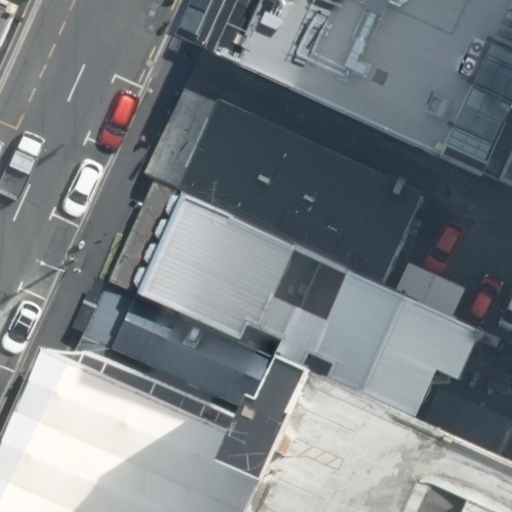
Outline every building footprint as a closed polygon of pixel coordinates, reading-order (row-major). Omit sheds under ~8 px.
[(0,0),(0,51),(20,0),(0,0)] [(511,0),(190,0),(175,34),(197,45),(477,170),(511,186),(511,0)] [(213,118),(184,184),(389,275),(428,196),(220,102),(213,118)] [(443,418),(486,320),(389,275),(184,184),(131,327),(258,380),(230,447),(275,462),(322,365),(443,418)] [(258,380),(131,327),(103,393),(230,447),(258,380)] [(511,511),(511,448),(443,418),(322,365),(275,462),(230,447),(103,393),(36,370),(0,457),(0,511),(511,511)]
